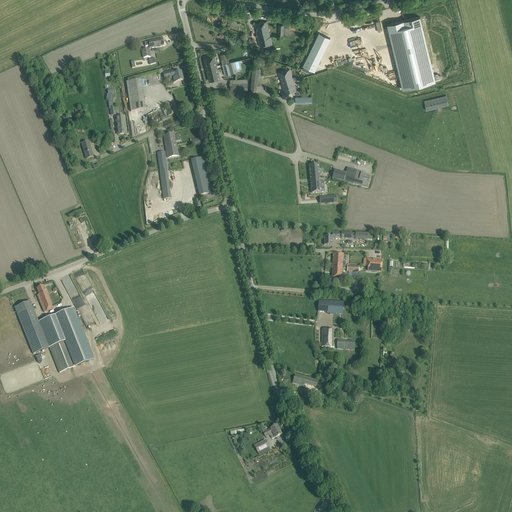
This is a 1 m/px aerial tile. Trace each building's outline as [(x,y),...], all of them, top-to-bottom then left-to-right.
[(367,14),(346,19),(348,25),(368,20),(367,14)] [(405,20),(385,25),(401,89),(434,81),(431,67),(418,17),(405,20)] [(259,48),(271,46),(266,21),(255,24),(256,27),(257,28),(257,30),(255,31),(259,48)] [(309,72),(311,70),(314,71),(330,38),(319,33),(303,66),(304,66),(302,69),(309,72)] [(148,42),(150,49),(164,46),(163,39),(148,42)] [(143,58),(150,57),(149,49),(142,50),(143,58)] [(227,53),(220,55),(222,64),(229,63),(227,53)] [(207,72),(217,69),(214,56),(204,59),(207,72)] [(222,64),(225,75),(235,73),(232,62),(229,63),(222,64)] [(260,78),(260,69),(251,68),(250,92),(256,92),(257,78),(260,78)] [(220,79),(217,69),(207,72),(209,81),(220,79)] [(281,83),(293,80),(289,69),(278,73),(279,77),(281,76),(282,80),(280,80),(281,83)] [(172,79),(173,83),(183,80),(181,72),(174,74),(173,71),(163,74),(165,81),(172,79)] [(142,80),(127,82),(131,112),(146,110),(142,80)] [(296,91),(293,80),(281,83),(285,94),(296,91)] [(448,105),(445,96),(423,101),(425,110),(448,105)] [(125,117),(116,118),(118,135),(126,134),(125,117)] [(166,150),(177,148),(174,134),(164,136),(166,150)] [(192,140),(193,146),(203,143),(201,138),(192,140)] [(86,159),(93,157),(89,142),(82,144),(86,159)] [(179,156),(177,148),(166,150),(167,158),(179,156)] [(165,152),(157,153),(163,199),(171,198),(166,159),(165,152)] [(213,193),(204,158),(192,161),(200,196),(213,193)] [(319,175),(318,165),(309,166),(310,176),(319,175)] [(366,189),(370,176),(360,173),(359,175),(355,174),(356,170),(346,167),(344,173),(333,170),(331,180),(366,189)] [(319,175),(310,176),(312,193),(321,192),(319,175)] [(332,236),(324,237),(324,246),(332,245),(332,239),(340,239),(340,233),(332,233),(332,236)] [(343,254),(333,253),(333,264),(343,265),(343,266),(345,266),(345,262),(343,262),(343,254)] [(372,267),(382,268),(382,260),(368,259),(368,267),(372,267)] [(343,265),(333,264),(332,278),(342,278),(343,269),(347,269),(347,272),(358,272),(359,267),(345,266),(343,266),(343,265)] [(39,295),(37,296),(44,313),(53,309),(44,286),(37,289),(39,295)] [(30,302),(15,308),(18,316),(33,355),(38,353),(48,349),(49,348),(59,373),(76,367),(94,360),(83,333),(74,309),(72,309),(72,310),(71,310),(38,323),(30,302)] [(327,313),(343,314),(343,313),(343,302),(319,302),(318,312),(327,312),(327,313)] [(333,347),(334,329),(322,329),(322,347),(333,347)] [(344,340),(337,340),(337,346),(344,347),(344,349),(350,349),(351,342),(344,342),(344,340)] [(316,388),(318,382),(295,375),(293,383),(304,386),(305,385),(316,388)] [(281,435),(277,426),(271,429),(266,431),(268,435),(271,433),(271,435),(270,435),(272,439),(275,438),(281,435)] [(258,453),(269,447),(265,440),(254,446),(258,453)]
